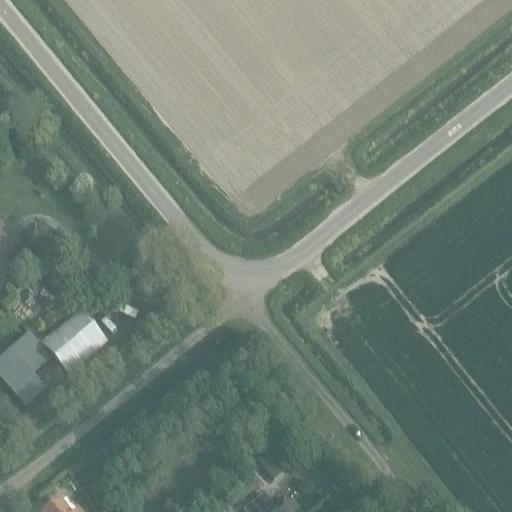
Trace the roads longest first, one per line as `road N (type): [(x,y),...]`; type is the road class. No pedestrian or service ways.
road 1 (unclassified): [(239,299),(0,7)]
road 2 (unclassified): [(239,299),(511,82)]
road 3 (unclassified): [(0,490),(239,299)]
road 4 (unclassified): [(418,511),(239,299)]
